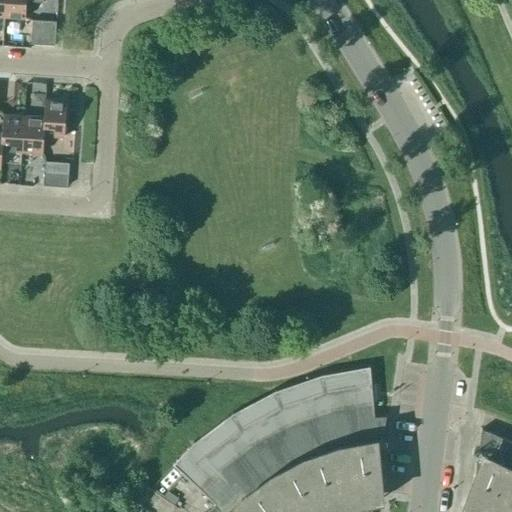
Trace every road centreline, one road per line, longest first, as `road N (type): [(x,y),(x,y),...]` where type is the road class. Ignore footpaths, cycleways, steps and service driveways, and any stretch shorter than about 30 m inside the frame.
road 1 (tertiary): [(421,511),(445,331),(445,245),(420,161),(325,0)]
road 2 (residential): [(0,204),(96,210),(107,73)]
